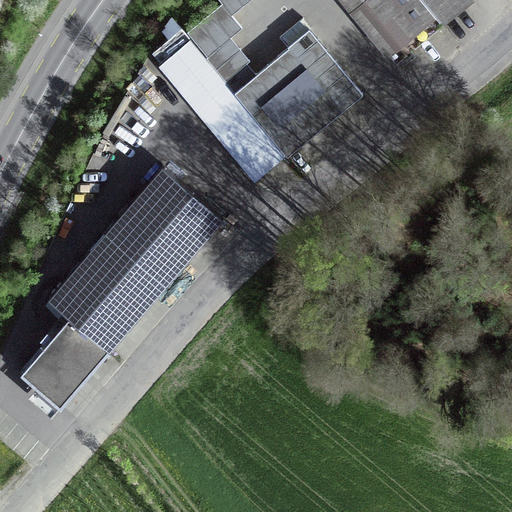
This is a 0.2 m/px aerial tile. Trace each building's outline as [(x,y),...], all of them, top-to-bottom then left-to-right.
[(256,73),(247,62),(250,59),(231,36),(242,27),(232,14),(248,0),(219,0),(222,2),(187,31),(287,154),(363,92),(309,28),(256,73)] [(344,0),(396,61),(443,23),(437,16),(423,0),(344,0)] [(423,0),(437,16),(456,0),(423,0)] [(255,180),(286,154),(190,38),(159,64),(255,180)] [(60,404),(223,216),(162,163),(48,296),(69,314),(21,370),(60,404)]
